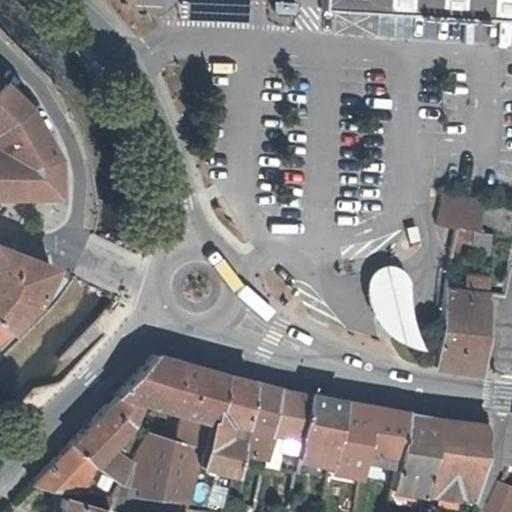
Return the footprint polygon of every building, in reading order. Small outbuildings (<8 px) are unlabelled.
[(511,0),(319,0),(319,6),(511,15),(511,0)] [(217,18),(243,19),(244,6),(218,4),(217,18)] [(0,196),(57,196),(58,154),(28,102),(1,75),(0,77),(0,196)] [(453,225),(472,229),(479,230),(484,197),(441,190),(441,191),(439,201),(435,223),(453,225)] [(406,228),(409,243),(420,241),(416,226),(406,228)] [(475,231),(470,253),(488,257),(492,235),(475,231)] [(0,325),(9,331),(38,303),(57,264),(0,244),(0,325)] [(398,266),(392,263),(389,263),(382,262),(376,265),(369,271),(367,274),(365,280),(364,286),(365,293),(368,306),(373,315),(376,321),(385,331),(394,338),(400,341),(410,345),(416,346),(423,347),(417,336),(411,317),(409,306),(409,299),(409,288),(407,279),(401,268),(398,266)] [(465,288),(489,291),(490,275),(467,272),(465,288)] [(455,374),(465,288),(445,286),(443,328),(436,371),(455,374)] [(492,291),(489,291),(465,288),(455,374),(482,377),(489,334),(492,291)] [(0,325),(0,337),(9,331),(0,325)] [(116,391),(138,397),(154,401),(183,409),(173,435),(145,430),(128,461),(118,478),(139,484),(134,495),(144,496),(145,496),(186,500),(197,461),(223,369),(153,352),(144,361),(130,376),(116,390),(116,391)] [(223,369),(197,461),(222,466),(220,473),(230,474),(236,449),(251,377),(223,369)] [(251,377),(236,449),(264,456),(279,386),(251,377)] [(279,386),(264,456),(263,464),(294,470),(296,456),(299,435),(307,391),(279,386)] [(103,445),(127,422),(138,397),(116,391),(68,442),(84,459),(116,481),(118,478),(128,461),(103,445)] [(307,391),(299,435),(332,441),(341,397),(307,391)] [(127,422),(145,430),(154,401),(138,397),(127,422)] [(327,471),(360,475),(365,448),(373,402),(341,397),(332,441),(329,461),(327,471)] [(373,402),(365,448),(371,449),(369,456),(375,457),(376,450),(397,455),(410,411),(373,402)] [(410,411),(397,455),(391,486),(471,500),(488,453),(494,423),(439,416),(410,411)] [(128,461),(145,430),(127,422),(103,445),(128,461)] [(332,441),(299,435),(296,456),(329,461),(332,441)] [(32,480),(52,491),(84,459),(68,442),(32,480)] [(493,511),(497,511),(511,511),(511,488),(504,486),(493,511)] [(120,511),(61,496),(56,511),(120,511)]
